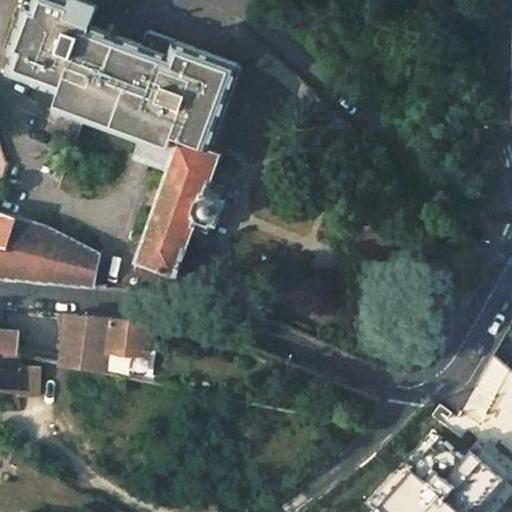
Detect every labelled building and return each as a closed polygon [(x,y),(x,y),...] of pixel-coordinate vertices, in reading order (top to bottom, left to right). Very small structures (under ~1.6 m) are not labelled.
[(177,275),(190,239),(204,245),(212,223),(219,225),(228,199),(222,196),(230,173),(215,168),(220,154),(207,149),(237,63),(148,31),(143,45),(86,24),(92,8),(69,0),(35,0),(34,4),(28,2),(10,54),(15,56),(8,74),(61,92),(57,104),(81,113),(87,124),(106,131),(117,126),(154,139),(165,143),(158,163),(170,167),(134,271),(143,274),(146,265),(177,275)] [(158,163),(165,143),(154,139),(147,160),(158,163)] [(0,212),(0,245),(7,247),(16,217),(0,212)] [(0,277),(95,287),(100,254),(48,228),(16,217),(7,247),(0,245),(0,277)] [(295,258),(287,264),(289,274),(298,277),(306,272),(304,262),(295,258)] [(109,351),(150,354),(154,324),(105,319),(69,315),(61,364),(73,367),(105,373),(109,351)] [(0,331),(0,351),(19,355),(21,332),(4,332),(0,331)] [(22,356),(19,355),(0,351),(0,389),(20,392),(22,367),(22,356)] [(20,395),(40,395),(41,368),(22,367),(20,392),(20,395)]
